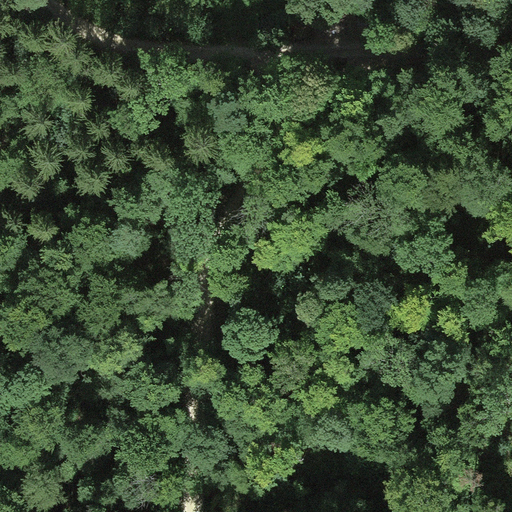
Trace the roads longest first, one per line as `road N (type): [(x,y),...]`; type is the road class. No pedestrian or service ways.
road 1 (track): [(388,59),(296,114),(234,207),(198,295),(183,511)]
road 2 (track): [(47,0),(86,30),(162,55),(511,58)]
